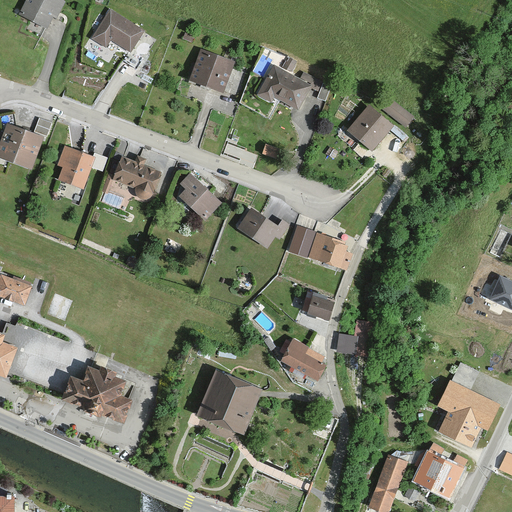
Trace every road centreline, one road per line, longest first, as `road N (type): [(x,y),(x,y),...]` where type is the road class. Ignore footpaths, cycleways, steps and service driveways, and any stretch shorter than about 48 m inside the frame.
road 1 (residential): [(403,169),(366,236),(333,331),(331,374),(345,425),(329,511)]
road 2 (residential): [(0,95),(37,97),(321,199)]
road 3 (tertiary): [(213,511),(0,419)]
road 4 (residential): [(511,404),(460,511)]
